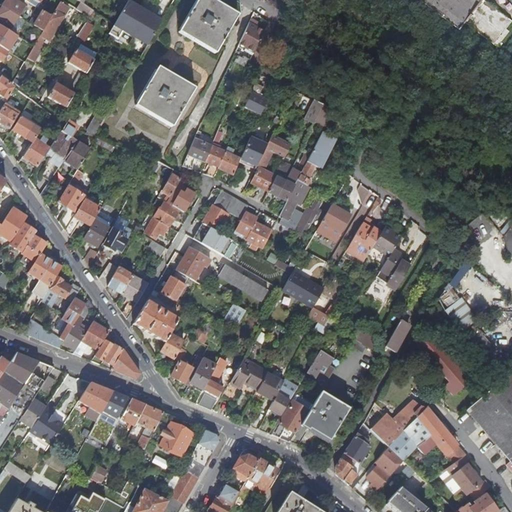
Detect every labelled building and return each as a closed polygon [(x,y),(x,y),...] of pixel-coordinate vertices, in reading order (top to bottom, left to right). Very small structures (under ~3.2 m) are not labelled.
[(19,17),(20,18),(27,7),(15,0),(4,0),(1,6),(19,17)] [(24,0),(36,7),(40,9),(42,5),(39,3),(41,0),(24,0)] [(80,13),(88,18),(93,10),(83,3),(85,0),(75,0),(79,2),(75,9),(81,12),(80,13)] [(235,18),(205,0),(196,0),(180,29),(216,51),(235,18)] [(424,0),(462,28),(467,21),(482,0),(424,0)] [(511,19),(486,0),(482,0),(467,21),(498,46),(504,37),(501,35),(511,20),(511,19)] [(127,1),(108,33),(117,38),(122,30),(147,44),(161,21),(148,14),(147,15),(141,11),(142,10),(127,1)] [(68,8),(59,2),(51,16),(42,31),(33,46),(26,58),(31,61),(42,42),(46,44),(68,8)] [(0,20),(12,28),(19,17),(1,6),(0,8),(0,20)] [(32,18),(29,23),(42,31),(51,16),(40,9),(36,7),(33,13),(38,17),(36,20),(32,18)] [(0,26),(9,32),(12,28),(0,20),(0,26)] [(65,29),(69,32),(74,23),(69,21),(65,29)] [(71,48),(85,23),(82,21),(79,23),(78,25),(74,23),(69,32),(72,33),(66,45),(71,48)] [(86,22),(78,39),(84,42),(92,25),(86,22)] [(248,23),(238,45),(243,48),(245,47),(253,51),(264,31),(248,23)] [(0,26),(0,46),(2,48),(7,51),(16,36),(9,32),(0,26)] [(63,60),(70,50),(61,45),(55,55),(63,60)] [(85,73),(93,60),(75,49),(68,62),(85,73)] [(242,50),(240,57),(248,60),(250,53),(242,50)] [(24,62),(16,57),(12,65),(19,70),(24,62)] [(192,91),(156,69),(136,102),(173,124),(192,91)] [(76,88),(82,79),(77,76),(72,85),(76,88)] [(0,95),(6,100),(13,89),(0,78),(0,95)] [(65,108),(72,94),(55,84),(47,97),(65,108)] [(257,117),(258,118),(267,99),(266,99),(270,89),(263,86),(259,96),(261,97),(255,110),(255,116),(243,110),(236,125),(251,133),(257,117)] [(313,99),(303,119),(313,124),(315,120),(323,104),(313,99)] [(0,110),(0,125),(1,124),(9,129),(19,113),(4,104),(0,110)] [(315,120),(325,125),(333,110),(334,108),(323,104),(315,120)] [(94,134),(104,117),(99,114),(89,130),(94,134)] [(34,125),(20,117),(11,131),(25,139),(34,125)] [(41,177),(49,182),(63,160),(76,141),(70,137),(77,128),(67,121),(49,148),(46,153),(53,157),(49,163),(48,162),(41,177)] [(203,127),(200,126),(181,166),(191,170),(193,161),(195,158),(204,162),(217,131),(220,125),(213,122),(204,143),(200,141),(204,133),(201,132),(203,127)] [(25,139),(32,143),(35,139),(41,129),(34,125),(25,139)] [(213,177),(217,168),(224,152),(218,149),(219,147),(216,145),(219,140),(221,141),(224,134),(217,131),(204,162),(210,165),(206,175),(213,177)] [(310,154),(306,162),(315,167),(316,167),(319,162),(321,163),(333,139),(321,132),(310,154)] [(256,166),(258,168),(250,183),(267,192),(275,176),(264,170),(272,152),(284,158),(290,144),(271,135),(266,146),(256,166)] [(32,143),(23,157),(37,167),(46,153),(49,148),(45,145),(48,140),(43,136),(39,142),(35,139),(32,143)] [(94,142),(111,151),(115,145),(97,138),(94,142)] [(266,146),(249,138),(240,158),(256,166),(266,146)] [(63,160),(78,169),(90,150),(76,141),(63,160)] [(233,175),(240,159),(232,155),(234,151),(227,147),(224,152),(217,168),(233,175)] [(306,162),(310,154),(306,152),(301,164),(304,166),(306,162)] [(267,192),(277,197),(287,175),(291,169),(292,167),(282,162),(275,176),(267,192)] [(297,180),(307,186),(310,181),(308,180),(315,167),(306,162),(304,166),(300,174),(297,180)] [(158,166),(153,164),(149,169),(154,172),(158,166)] [(297,180),(300,174),(291,169),(287,175),(297,180)] [(80,187),(80,186),(86,177),(77,171),(70,181),(80,187)] [(161,191),(170,196),(177,184),(180,180),(171,175),(161,191)] [(277,197),(280,199),(286,202),(293,187),(294,187),(297,180),(287,175),(277,197)] [(286,202),(279,215),(278,217),(281,218),(279,221),(282,223),(282,224),(286,226),(288,222),(287,221),(296,204),(299,205),(310,187),(307,186),(297,180),(294,187),(293,187),(286,202)] [(88,191),(80,186),(80,187),(70,181),(67,185),(85,197),(88,191)] [(178,210),(182,213),(193,194),(177,184),(170,196),(166,203),(178,210)] [(83,200),(85,197),(67,185),(57,202),(66,208),(58,222),(64,231),(83,200)] [(221,191),(202,223),(217,233),(223,222),(225,223),(227,221),(225,220),(227,215),(235,219),(232,225),(236,227),(244,213),(248,206),(221,191)] [(321,202),(316,199),(311,208),(307,206),(295,229),(304,233),(315,213),(318,215),(321,210),(318,208),(321,202)] [(99,211),(100,210),(83,200),(64,231),(69,238),(80,221),(89,227),(93,220),(99,211)] [(376,219),(387,208),(379,200),(368,211),(376,219)] [(168,227),(174,218),(178,210),(166,203),(164,201),(159,209),(161,210),(155,219),(167,226),(168,227)] [(350,216),(331,205),(321,222),(322,222),(318,230),(336,240),(340,233),(350,216)] [(22,224),(26,218),(11,209),(1,226),(0,225),(0,235),(10,242),(22,224)] [(178,210),(174,218),(181,222),(182,225),(188,216),(182,213),(178,210)] [(93,220),(107,228),(113,220),(99,211),(93,220)] [(236,227),(234,231),(246,238),(254,223),(256,219),(244,213),(236,227)] [(289,226),(294,228),(300,219),(294,216),(289,226)] [(163,234),(167,226),(155,219),(153,218),(144,233),(154,239),(159,232),(163,234)] [(108,229),(107,228),(93,220),(89,227),(82,239),(97,248),(108,229)] [(354,256),(367,235),(371,228),(362,222),(358,230),(346,250),(354,256)] [(192,239),(222,257),(231,241),(217,233),(202,223),(192,239)] [(257,247),(262,249),(271,232),(254,223),(246,238),(245,240),(247,241),(245,243),(250,246),(249,247),(255,250),(257,247)] [(9,245),(19,251),(25,242),(28,244),(33,236),(36,232),(22,224),(10,242),(9,245)] [(375,249),(369,258),(370,260),(372,262),(375,261),(382,266),(393,249),(401,237),(384,226),(381,232),(372,247),(375,249)] [(120,233),(112,229),(103,245),(113,251),(114,248),(120,251),(131,232),(123,227),(120,233)] [(367,235),(354,256),(363,261),(366,256),(372,247),(381,232),(372,227),(371,228),(367,235)] [(39,255),(46,244),(33,236),(28,244),(22,253),(21,254),(34,262),(39,255)] [(160,258),(165,248),(152,241),(146,250),(160,258)] [(25,242),(19,251),(22,253),(28,244),(25,242)] [(366,256),(369,258),(375,249),(372,247),(366,256)] [(91,248),(84,259),(89,267),(97,252),(91,248)] [(189,279),(194,282),(203,267),(205,268),(210,260),(189,249),(176,271),(189,279)] [(375,277),(386,283),(390,276),(388,275),(398,258),(401,254),(393,249),(382,266),(375,277)] [(478,256),(473,252),(469,257),(474,261),(478,256)] [(34,262),(27,273),(39,281),(51,262),(39,255),(34,262)] [(398,258),(388,275),(390,276),(400,259),(398,258)] [(386,283),(395,289),(410,265),(400,259),(390,276),(386,283)] [(55,278),(61,268),(51,262),(39,281),(31,293),(42,300),(55,278)] [(117,268),(117,267),(109,263),(98,280),(104,289),(106,286),(117,268)] [(267,290),(224,265),(218,276),(261,301),(267,290)] [(121,295),(132,276),(117,268),(106,286),(121,295)] [(162,296),(175,303),(189,279),(176,271),(173,270),(159,294),(162,296)] [(292,271),(281,291),(312,308),(323,289),(292,271)] [(0,287),(3,289),(6,284),(9,278),(0,272),(0,287)] [(147,285),(132,276),(121,295),(130,300),(122,313),(126,320),(147,285)] [(41,302),(51,308),(58,296),(64,299),(63,300),(71,304),(74,299),(78,292),(71,288),(70,288),(60,283),(61,281),(55,278),(42,300),(41,302)] [(172,308),(175,304),(175,303),(162,296),(160,300),(172,308)] [(466,328),(470,324),(478,318),(463,297),(443,310),(460,333),(461,332),(466,328)] [(68,324),(62,334),(59,339),(52,334),(46,344),(58,349),(62,343),(78,316),(79,315),(84,306),(81,304),(74,299),(71,304),(61,320),(68,324)] [(88,300),(86,303),(84,306),(79,315),(85,318),(92,307),(88,300)] [(169,334),(178,319),(166,312),(167,310),(165,309),(163,311),(146,301),(132,324),(164,343),(169,334)] [(239,326),(246,310),(232,304),(225,320),(239,326)] [(78,316),(62,343),(75,350),(86,333),(76,327),(79,324),(80,324),(83,319),(78,316)] [(52,334),(30,320),(22,334),(33,339),(46,344),(52,334)] [(55,330),(62,334),(68,324),(61,320),(55,330)] [(394,333),(386,347),(395,353),(405,335),(404,334),(408,328),(407,327),(408,325),(401,321),(394,333)] [(104,341),(109,332),(92,323),(86,333),(75,350),(72,355),(80,358),(88,345),(95,350),(94,352),(96,353),(104,341)] [(511,373),(470,324),(466,328),(461,332),(500,380),(467,408),(509,460),(511,462),(511,373)] [(200,326),(193,338),(197,340),(204,328),(200,326)] [(366,335),(357,330),(352,338),(361,344),(366,335)] [(429,333),(416,344),(447,383),(442,387),(451,398),(478,375),(451,343),(443,350),(429,333)] [(159,352),(174,360),(174,359),(180,349),(184,342),(169,334),(164,343),(159,352)] [(352,338),(348,345),(359,352),(363,345),(361,344),(352,338)] [(96,353),(94,357),(103,362),(112,346),(104,341),(96,353)] [(122,351),(113,345),(112,346),(103,362),(102,363),(106,365),(108,363),(113,366),(122,351)] [(170,377),(188,386),(201,359),(197,357),(191,368),(180,362),(185,352),(180,349),(174,359),(179,362),(170,377)] [(122,351),(113,366),(110,370),(135,380),(140,375),(131,362),(123,350),(122,351)] [(319,351),(305,373),(313,378),(327,355),(319,351)] [(0,422),(33,372),(39,363),(26,358),(17,354),(9,364),(0,378),(0,422)] [(0,378),(9,364),(0,358),(0,378)] [(188,402),(195,389),(196,387),(202,390),(215,365),(202,358),(201,359),(188,386),(181,399),(188,402)] [(217,398),(222,388),(214,384),(226,363),(219,359),(215,365),(202,390),(217,398)] [(266,373),(242,359),(229,383),(221,397),(232,403),(243,383),(256,390),(266,373)] [(321,379),(316,387),(321,390),(334,369),(328,365),(320,379),(321,379)] [(0,450),(19,421),(33,400),(40,389),(46,380),(42,377),(41,377),(33,372),(0,422),(0,450)] [(256,393),(272,402),(283,382),(267,373),(256,393)] [(55,381),(48,377),(46,380),(40,389),(46,394),(55,381)] [(297,387),(284,379),(283,382),(272,402),(268,408),(280,415),(297,387)] [(221,396),(221,397),(229,383),(228,383),(221,396)] [(90,384),(78,402),(89,408),(85,415),(96,422),(102,412),(113,393),(100,388),(90,384)] [(331,438),(348,409),(320,392),(305,417),(300,425),(308,430),(309,429),(329,441),(331,438)] [(113,393),(102,412),(116,420),(127,399),(120,396),(113,393)] [(210,411),(216,400),(204,394),(198,406),(205,408),(210,411)] [(413,399),(391,421),(402,432),(424,410),(413,399)] [(19,421),(32,429),(46,408),(33,400),(19,421)] [(131,400),(120,420),(134,427),(135,423),(145,406),(136,403),(131,400)] [(30,432),(37,437),(40,439),(49,424),(52,420),(50,419),(56,410),(48,405),(46,408),(32,429),(30,432)] [(137,447),(144,451),(149,441),(163,413),(156,411),(152,409),(145,406),(135,423),(146,429),(137,447)] [(305,417),(288,407),(271,435),(279,439),(284,430),(283,429),(284,428),(295,434),(300,425),(305,417)] [(424,410),(402,432),(388,447),(402,461),(403,461),(418,446),(424,440),(431,449),(435,445),(434,444),(436,443),(453,463),(465,455),(455,443),(446,432),(432,414),(427,408),(424,410)] [(163,413),(149,441),(181,457),(192,435),(171,424),(174,418),(163,413)] [(402,432),(391,421),(384,415),(370,430),(383,442),(388,447),(402,432)] [(40,439),(50,446),(53,442),(64,425),(54,418),(53,421),(52,420),(49,424),(40,439)] [(370,430),(363,423),(359,429),(369,438),(375,451),(374,452),(379,457),(388,447),(383,442),(370,430)] [(210,432),(205,430),(190,459),(205,467),(219,442),(217,435),(210,432)] [(356,461),(355,462),(359,464),(370,446),(357,438),(358,436),(356,434),(344,453),(356,461)] [(337,441),(331,438),(329,441),(324,449),(330,452),(337,441)] [(388,447),(379,457),(374,463),(378,465),(366,479),(372,484),(369,487),(375,492),(402,461),(388,447)] [(230,473),(246,482),(247,479),(258,461),(242,453),(230,473)] [(465,455),(453,463),(445,469),(457,485),(475,473),(468,464),(471,461),(465,455)] [(351,469),(354,464),(348,459),(344,463),(342,461),(344,459),(342,457),(335,468),(335,475),(347,486),(356,475),(351,469)] [(205,467),(190,459),(184,470),(185,471),(199,478),(202,472),(205,467)] [(277,471),(258,460),(258,461),(247,479),(254,484),(253,485),(252,490),(265,497),(270,488),(267,487),(277,471)] [(31,477),(20,469),(9,462),(3,472),(5,474),(7,471),(26,484),(31,477)] [(400,474),(407,480),(414,472),(408,466),(400,474)] [(97,468),(92,477),(101,482),(106,472),(97,468)] [(457,485),(445,469),(438,474),(450,490),(457,485)] [(199,478),(185,471),(171,497),(170,497),(167,502),(162,511),(179,511),(191,490),(199,478)] [(457,485),(462,491),(467,497),(470,495),(473,499),(484,491),(491,487),(485,479),(482,482),(475,473),(457,485)] [(177,483),(181,477),(176,474),(175,476),(173,475),(171,480),(177,483)] [(89,478),(85,485),(94,490),(98,483),(89,478)] [(177,483),(171,480),(167,487),(173,490),(177,483)] [(129,481),(125,488),(135,494),(139,486),(129,481)] [(455,497),(462,491),(457,485),(450,490),(455,497)] [(248,489),(243,486),(240,492),(238,496),(243,499),(248,489)] [(238,496),(240,492),(237,490),(234,494),(222,487),(219,492),(216,497),(232,506),(238,496)] [(423,511),(424,511),(399,489),(387,502),(398,511),(423,511)] [(162,511),(167,502),(144,490),(141,497),(135,508),(132,511),(162,511)] [(475,501),(485,494),(484,491),(473,499),(475,501)] [(320,511),(289,493),(277,511),(320,511)] [(141,497),(135,494),(129,505),(135,508),(141,497)] [(498,511),(485,494),(475,501),(474,502),(475,504),(471,507),(468,503),(456,511),(508,511),(505,507),(500,511),(498,511)] [(228,511),(232,506),(216,497),(207,511),(228,511)] [(25,508),(26,505),(17,500),(14,503),(25,508)] [(31,511),(33,509),(35,506),(28,502),(26,505),(25,508),(14,503),(8,511),(31,511)]
